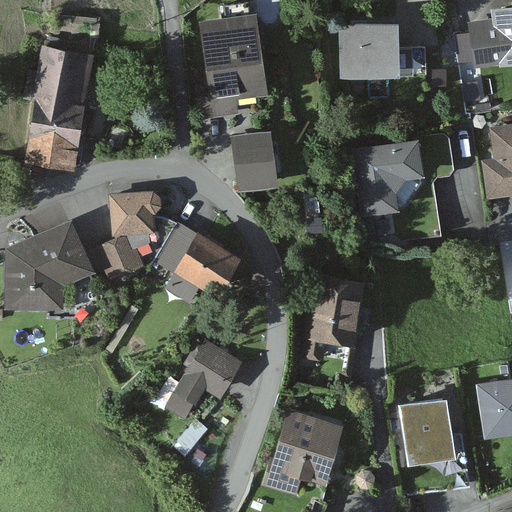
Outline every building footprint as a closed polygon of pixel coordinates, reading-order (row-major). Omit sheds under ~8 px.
[(255,4),(204,11),(217,100),(267,93),(255,4)] [(339,15),(340,72),(401,72),(400,14),(339,15)] [(511,21),(496,22),(498,40),(473,42),(476,82),(501,80),(502,92),(511,91),(511,21)] [(77,125),(89,55),(40,46),(27,116),(35,118),(77,125)] [(25,172),(78,181),(87,127),(77,125),(35,118),(25,172)] [(511,119),(489,122),(493,158),(481,159),(485,198),(509,195),(511,209),(511,208),(511,119)] [(272,127),(231,133),(239,186),(279,180),(272,127)] [(401,205),(396,176),(424,172),(418,132),(349,143),(360,212),(401,205)] [(72,213),(4,241),(7,304),(61,302),(60,286),(96,271),(72,213)] [(111,220),(114,265),(161,261),(158,216),(111,220)] [(200,267),(174,306),(213,330),(238,291),(200,267)] [(362,286),(322,281),(313,354),(353,359),(362,286)] [(245,389),(211,368),(179,421),(194,431),(207,409),(226,420),(245,389)] [(485,430),(511,426),(511,371),(479,376),(485,430)] [(406,460),(455,455),(449,394),(400,399),(406,460)] [(291,410),(266,476),(321,496),(346,431),(291,410)]
